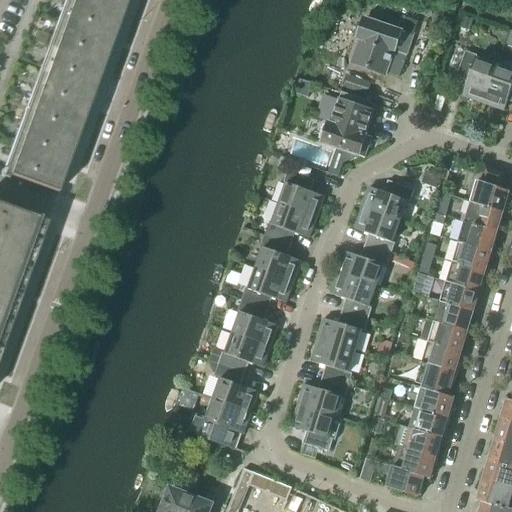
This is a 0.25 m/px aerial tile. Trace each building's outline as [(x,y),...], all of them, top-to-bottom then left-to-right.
[(64,0),(1,174),(57,194),(127,0),(64,0)] [(352,64),(386,75),(386,74),(399,78),(417,23),(402,17),(400,22),(372,12),(369,21),(365,19),(358,40),(360,41),(352,64)] [(456,32),(468,37),(473,22),(461,17),(456,32)] [(462,97),(483,105),(496,67),(476,60),(477,57),(465,53),(455,79),(467,83),(462,97)] [(511,72),(496,67),(483,105),(504,112),(509,98),(511,99),(511,72)] [(343,89),(367,97),(371,85),(347,77),(343,89)] [(297,95),(307,98),(311,86),(301,82),(297,95)] [(357,158),(358,158),(365,160),(372,139),(365,137),(373,114),(372,113),(375,105),(341,94),(338,102),(323,96),(315,120),(329,125),(322,145),(336,150),(328,174),(339,178),(343,165),(357,158)] [(477,184),(471,204),(504,215),(507,205),(506,202),(509,193),(499,190),(503,176),(484,170),(479,185),(477,184)] [(286,185),(279,206),(316,219),(324,198),(310,193),(314,181),(287,172),(283,184),(286,185)] [(421,185),(436,190),(440,177),(426,172),(421,185)] [(369,189),(361,210),(399,224),(407,203),(409,204),(414,192),(387,182),(383,194),(369,189)] [(443,195),(436,215),(443,218),(450,198),(443,195)] [(471,204),(465,225),(496,234),(499,225),(502,224),(504,215),(471,204)] [(0,354),(47,223),(0,206),(0,354)] [(268,225),(264,236),(291,246),(295,235),(309,240),(316,219),(279,206),(271,226),(268,225)] [(368,236),(364,248),(390,257),(395,245),(392,244),(399,224),(361,210),(354,231),(368,236)] [(443,218),(436,215),(434,224),(443,226),(445,218),(443,218)] [(465,225),(459,244),(492,254),(495,245),(494,243),(496,234),(465,225)] [(263,250),(256,269),(293,283),(301,263),(286,258),(291,246),(264,236),(260,249),(263,250)] [(459,244),(453,264),(484,274),(487,265),(489,264),(492,254),(459,244)] [(427,245),(424,255),(433,258),(436,248),(427,245)] [(346,253),(338,274),(376,288),(383,267),(386,268),(390,257),(364,248),(360,258),(346,253)] [(424,255),(418,276),(426,278),(427,275),(428,276),(433,258),(424,255)] [(453,264),(447,284),(480,294),(483,285),(482,283),(484,274),(453,264)] [(245,290),(241,301),(267,311),(271,299),(286,305),(293,283),(256,269),(248,291),(245,290)] [(345,300),(341,313),(368,321),(371,309),(369,308),(376,288),(338,274),(331,295),(345,300)] [(426,278),(418,276),(412,295),(420,298),(426,278)] [(447,284),(441,304),(472,314),(475,305),(477,304),(480,294),(447,284)] [(400,313),(406,315),(409,316),(413,301),(404,298),(400,313)] [(240,314),(232,335),(270,349),(278,327),(263,322),(267,311),(241,301),(237,313),(240,314)] [(438,313),(435,324),(468,334),(471,325),(470,322),(472,314),(441,304),(432,302),(429,311),(438,313)] [(323,320),(317,342),(355,353),(361,332),(364,333),(368,321),(341,313),(338,325),(323,320)] [(414,317),(409,316),(406,315),(400,336),(407,339),(414,317)] [(435,324),(428,345),(460,355),(463,345),(465,343),(468,334),(435,324)] [(209,362),(218,365),(244,375),(248,364),(263,369),(270,349),(232,335),(225,355),(222,354),(223,352),(214,348),(209,362)] [(407,339),(400,336),(397,346),(404,348),(407,339)] [(325,367),(321,379),(348,387),(352,375),(349,374),(355,353),(317,342),(310,363),(325,367)] [(428,345),(423,364),(456,374),(459,364),(458,362),(460,355),(428,345)] [(404,358),(394,355),(390,368),(400,371),(404,358)] [(422,390),(447,397),(448,398),(451,385),(454,383),(456,374),(423,364),(417,384),(423,386),(422,390)] [(220,380),(213,401),(250,415),(258,393),(240,387),(244,375),(218,365),(214,378),(220,380)] [(304,386),(297,409),(335,420),(342,398),(345,399),(348,387),(321,379),(318,390),(304,386)] [(447,397),(422,390),(413,387),(410,395),(419,398),(415,410),(449,421),(452,411),(451,409),(454,399),(448,398),(447,397)] [(380,400),(381,400),(388,402),(390,402),(393,393),(383,390),(380,400)] [(381,400),(375,420),(382,422),(388,402),(381,400)] [(207,440),(229,449),(233,450),(239,433),(243,435),(250,415),(213,401),(207,416),(206,420),(193,416),(191,423),(191,424),(188,432),(207,440)] [(504,413),(501,422),(511,425),(511,401),(511,402),(507,401),(507,403),(504,404),(502,410),(504,413)] [(341,421),(335,420),(297,409),(291,429),(305,433),(302,445),(329,453),(332,441),(335,442),(341,421)] [(415,410),(409,431),(442,440),(444,431),(446,430),(449,421),(415,410)] [(175,426),(188,432),(191,424),(191,423),(178,418),(175,426)] [(382,422),(375,420),(371,434),(380,436),(384,422),(382,422)] [(496,431),(493,441),(511,446),(511,425),(501,422),(498,430),(496,431)] [(442,440),(409,431),(400,428),(394,448),(403,451),(437,461),(440,451),(439,449),(442,440)] [(366,459),(365,461),(372,464),(379,442),(372,440),(366,460),(366,459)] [(491,453),(489,461),(511,467),(511,446),(493,441),(490,450),(491,453)] [(397,471),(424,479),(429,480),(432,471),(434,470),(437,461),(403,451),(397,471)] [(389,477),(386,488),(386,489),(418,499),(418,497),(420,496),(423,489),(422,486),(424,479),(397,471),(372,464),(365,461),(359,481),(370,484),(373,472),(389,477)] [(484,472),(481,481),(511,490),(511,467),(489,461),(486,470),(484,472)] [(165,473),(171,476),(174,471),(167,468),(165,473)] [(235,492),(246,497),(255,475),(244,470),(235,492)] [(156,479),(167,485),(171,478),(159,472),(156,479)] [(477,502),(480,503),(505,511),(508,511),(509,511),(511,511),(511,504),(511,499),(511,490),(481,481),(478,490),(479,493),(477,502)] [(208,511),(211,506),(207,505),(171,491),(162,511),(208,511)] [(505,511),(480,503),(482,504),(480,511),(511,511),(509,511),(508,511),(505,511)]
